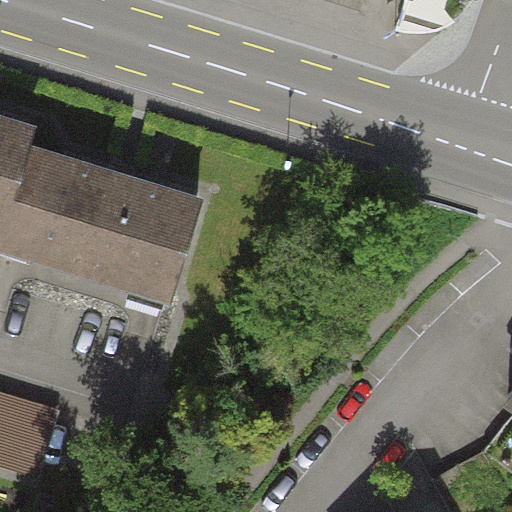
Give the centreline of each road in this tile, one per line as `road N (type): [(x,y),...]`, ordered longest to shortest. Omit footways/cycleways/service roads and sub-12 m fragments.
road 1 (secondary): [(0,0),(456,146)]
road 2 (residential): [(511,281),(313,511)]
road 3 (residential): [(456,146),(511,23)]
